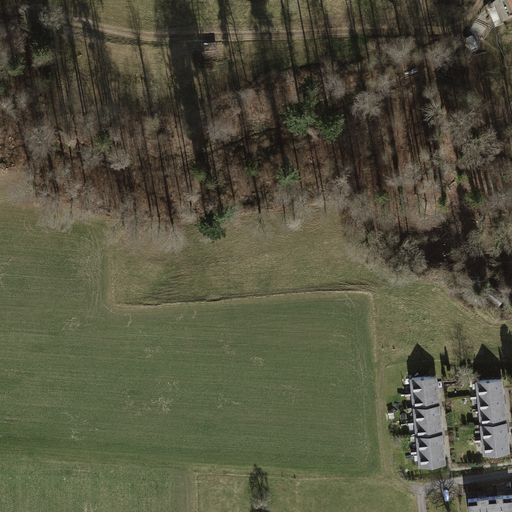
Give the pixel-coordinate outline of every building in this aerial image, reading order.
[(503,298),(493,290),(488,296),(499,304),(503,298)] [(404,378),(405,394),(436,391),(435,376),(404,378)] [(470,384),(472,399),(503,395),(501,380),(470,384)] [(405,394),(406,409),(437,406),(436,391),(405,394)] [(472,399),(474,414),(505,410),(503,395),(472,399)] [(406,409),(408,424),(439,421),(437,406),(406,409)] [(474,414),(476,429),(507,425),(505,410),(474,414)] [(408,424),(409,439),(440,436),(439,421),(408,424)] [(476,429),(478,445),(509,441),(507,425),(476,429)] [(409,439),(410,454),(441,452),(440,436),(409,439)] [(478,445),(480,460),(511,456),(509,441),(478,445)] [(410,454),(412,469),(443,467),(441,452),(410,454)] [(500,511),(511,511),(511,494),(499,496),(500,511)] [(484,511),(500,511),(499,496),(484,497),(484,511)] [(469,511),(484,511),(484,497),(469,498),(469,511)]
